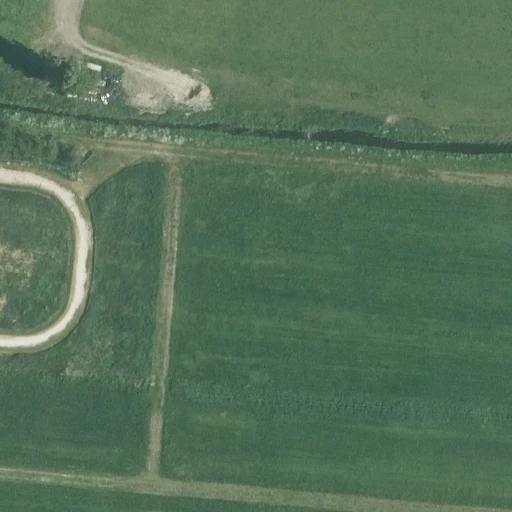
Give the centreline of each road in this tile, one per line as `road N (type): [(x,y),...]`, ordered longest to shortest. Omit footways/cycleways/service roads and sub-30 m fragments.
road 1 (track): [(0,472),(459,511)]
road 2 (track): [(511,184),(175,153)]
road 3 (track): [(175,153),(152,483)]
road 4 (track): [(62,0),(46,136)]
road 5 (track): [(46,136),(175,153)]
